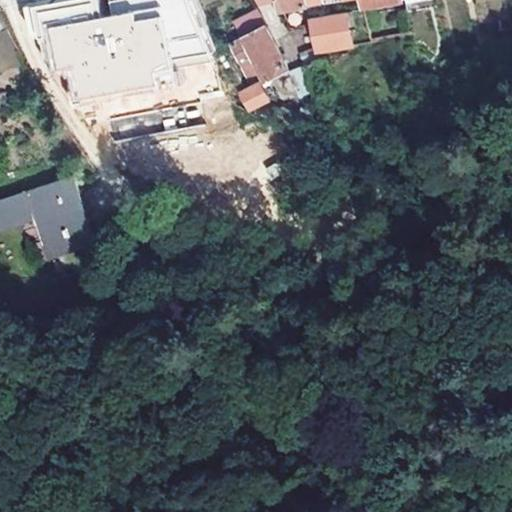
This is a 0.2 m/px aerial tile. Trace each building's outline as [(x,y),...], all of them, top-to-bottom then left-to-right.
[(174,0),(172,0),(44,23),(59,104),(189,81),(174,0)] [(313,25),(317,48),(317,50),(351,42),(348,27),(355,26),(353,10),(312,17),(313,25)] [(258,82),(286,69),(265,26),(263,26),(258,13),(235,23),(241,37),(229,42),(247,84),(238,88),(247,107),(265,98),(258,82)] [(327,57),(303,66),(316,97),(333,129),(351,120),(327,57)] [(286,75),(300,98),(312,90),(297,67),(286,75)] [(49,255),(95,240),(73,174),(0,198),(0,226),(34,215),(49,255)]
